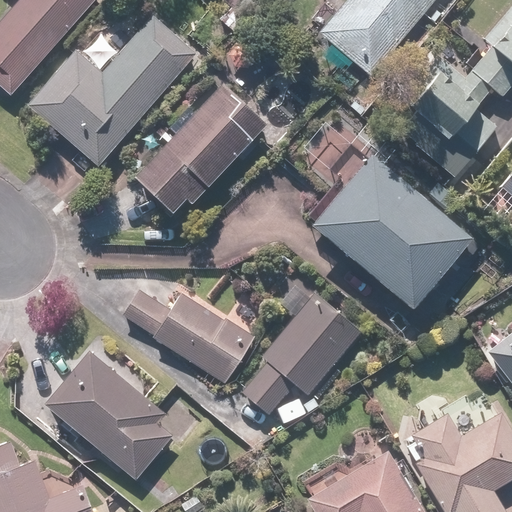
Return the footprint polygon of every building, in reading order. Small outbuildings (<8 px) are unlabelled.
[(19,0),(0,21),(0,87),(10,97),(97,0),(19,0)] [(371,77),(435,0),(346,0),(318,34),(371,77)] [(511,3),(482,40),(490,46),(463,78),(435,55),(420,74),(431,83),(409,109),(414,113),(398,133),(453,179),(496,128),(474,109),(491,89),(502,98),(511,85),(511,3)] [(74,50),(26,106),(98,167),(196,54),(151,15),(101,73),(74,50)] [(223,84),(131,178),(169,216),(186,200),(191,205),(267,127),(223,84)] [(309,229),(411,312),(471,238),(369,155),(309,229)] [(511,171),(499,187),(511,198),(511,171)] [(153,336),(152,338),(225,385),(255,338),(225,318),(223,320),(181,293),(170,309),(139,290),(122,316),(153,336)] [(315,292),(260,357),(267,363),(242,392),(268,414),(293,385),(306,396),(361,331),(315,292)] [(511,331),(486,352),(511,384),(511,331)] [(88,350),(43,404),(137,481),(174,436),(158,423),(166,414),(88,350)] [(511,477),(511,432),(499,410),(459,433),(445,411),(409,432),(422,455),(413,460),(443,511),(504,511),(492,489),(511,477)] [(10,441),(0,444),(0,511),(92,511),(82,484),(49,498),(34,460),(20,466),(10,441)] [(424,511),(386,448),(304,497),(313,511),(424,511)]
